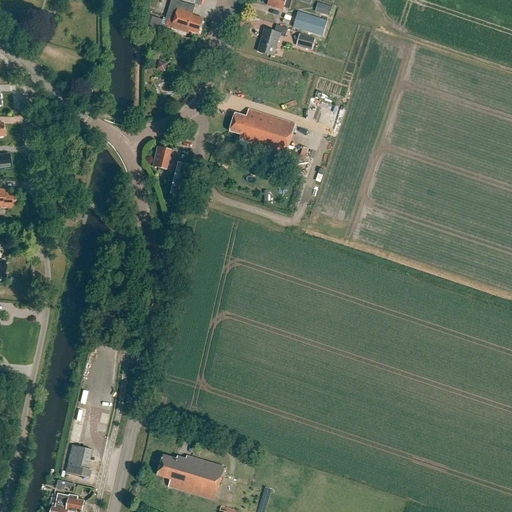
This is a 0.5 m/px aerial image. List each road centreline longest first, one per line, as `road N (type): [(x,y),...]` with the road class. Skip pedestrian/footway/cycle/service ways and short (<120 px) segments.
road 1 (residential): [(2,511),(48,278),(20,90),(25,80)]
road 2 (secondary): [(113,511),(159,301),(159,265),(126,147)]
road 3 (tertiary): [(126,147),(196,108),(216,76),(239,0)]
road 4 (secondary): [(126,147),(32,72)]
